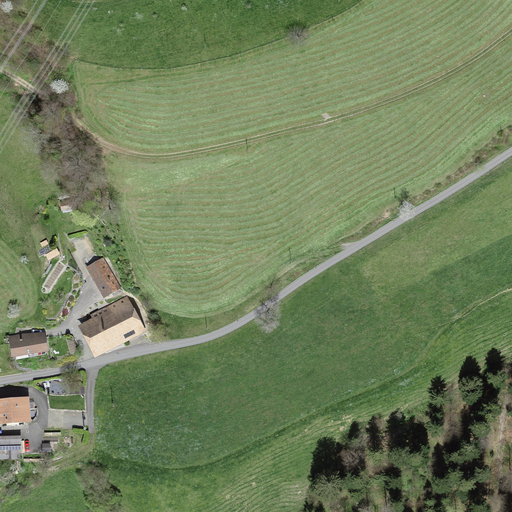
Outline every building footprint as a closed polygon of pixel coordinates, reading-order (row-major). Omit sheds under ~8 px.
[(119,289),(103,260),(89,268),(105,296),(119,289)] [(95,349),(141,325),(127,299),(112,307),(109,300),(88,311),(96,325),(85,330),(95,349)] [(42,337),(28,340),(27,334),(9,337),(10,344),(13,343),(15,354),(29,352),(29,357),(45,354),(42,337)] [(81,383),(72,383),(74,393),(85,393),(84,386),(81,383)] [(0,423),(29,421),(27,400),(0,402),(0,423)] [(18,439),(0,440),(0,448),(18,447),(18,439)]
